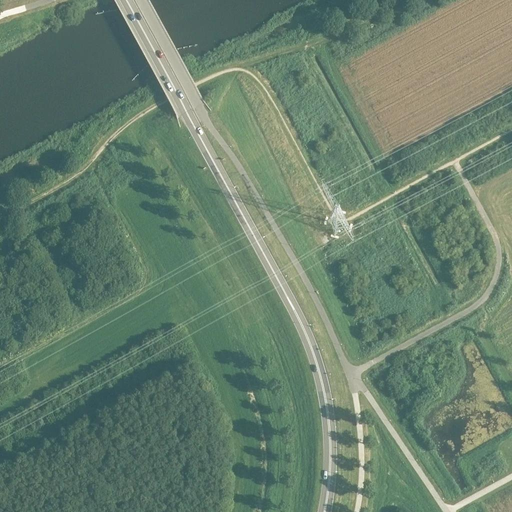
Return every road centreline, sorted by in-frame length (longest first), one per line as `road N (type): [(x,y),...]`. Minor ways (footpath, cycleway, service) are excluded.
road 1 (secondary): [(323,511),(330,442),(315,353),(124,0)]
road 2 (unknown): [(91,165),(143,258),(145,278),(135,294),(0,368)]
road 3 (unknown): [(239,69),(304,55),(416,0)]
